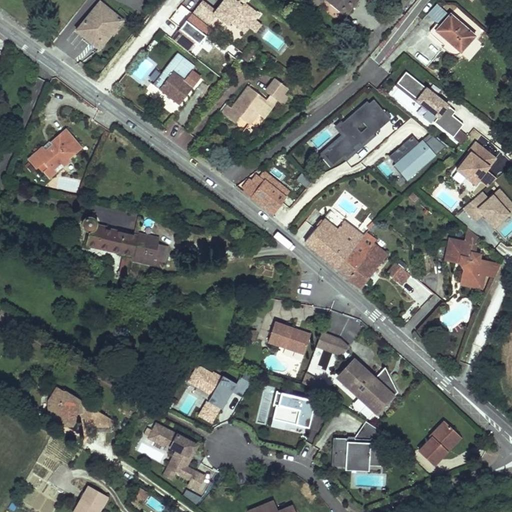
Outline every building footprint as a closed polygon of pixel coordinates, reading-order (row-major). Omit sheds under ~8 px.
[(204,0),(202,0),(193,13),(209,25),(217,15),(228,24),(231,20),(240,27),(245,20),(256,19),(260,13),(246,1),(247,0),(223,0),(216,9),(204,0)] [(311,0),(311,1),(311,2),(312,3),(313,4),(314,5),(315,5),(317,6),(318,6),(319,6),(321,5),(324,0),(326,0),(346,16),(358,0),(311,0)] [(122,21),(101,3),(78,30),(100,48),(122,21)] [(182,28),(194,14),(191,12),(179,26),(182,28)] [(209,25),(194,14),(182,28),(181,30),(187,35),(186,37),(195,44),(209,25)] [(475,35),(450,14),(439,26),(436,23),(430,30),(431,34),(447,48),(447,41),(460,52),(475,35)] [(262,23),(256,19),(245,20),(240,27),(246,32),(250,26),(256,31),(262,23)] [(246,62),(257,52),(251,46),(241,56),(246,62)] [(194,66),(177,51),(161,71),(152,82),(154,84),(180,105),(201,78),(192,71),(191,70),(194,66)] [(152,82),(161,71),(159,70),(151,81),(152,82)] [(407,73),(397,84),(418,101),(417,102),(438,119),(434,123),(454,138),(465,125),(450,113),(453,109),(407,73)] [(265,100),(249,87),(232,109),(226,116),(235,123),(240,117),(247,122),(255,111),(258,113),(264,118),(273,106),(272,105),(276,100),(281,92),(282,93),(287,88),(275,79),(265,91),(269,95),(265,100)] [(174,113),(179,105),(153,88),(147,96),(174,113)] [(287,97),(282,93),(281,92),(276,100),(281,104),(287,97)] [(391,119),(374,99),(369,103),(367,101),(338,127),(345,135),(319,157),(321,159),(323,158),(325,156),(333,165),(344,155),(347,158),(356,149),(354,147),(360,142),(362,144),(391,119)] [(232,109),(227,105),(222,112),(226,116),(232,109)] [(258,113),(255,111),(247,122),(250,124),(258,113)] [(55,171),(63,165),(64,167),(71,161),(70,159),(82,149),(67,130),(44,149),(43,147),(28,160),(29,161),(36,169),(39,167),(48,177),(50,179),(57,173),(55,171)] [(461,130),(454,138),(457,140),(463,132),(461,130)] [(448,147),(431,132),(421,141),(415,134),(405,142),(408,146),(404,150),(401,146),(390,156),(409,179),(448,147)] [(463,132),(457,140),(462,144),(468,136),(463,132)] [(470,153),(456,170),(475,185),(478,180),(487,187),(496,179),(486,170),(495,159),(475,142),(468,151),(470,153)] [(325,156),(323,158),(331,167),(333,165),(325,156)] [(260,176),(257,174),(244,192),(273,214),(286,198),(263,181),(262,182),(258,178),(260,176)] [(431,194),(452,212),(463,200),(441,182),(431,194)] [(482,192),(463,208),(475,222),(483,215),(487,211),(490,215),(486,219),(494,228),(509,215),(502,206),(508,200),(500,190),(489,199),(482,192)] [(408,197),(414,202),(418,198),(413,193),(408,197)] [(511,212),(511,204),(508,200),(502,206),(509,215),(511,212)] [(193,210),(191,217),(207,221),(213,210),(197,205),(196,211),(193,210)] [(306,242),(362,287),(387,255),(372,243),(375,240),(366,233),(363,236),(344,221),(342,225),(335,220),(333,223),(326,217),(306,242)] [(90,232),(86,245),(133,256),(135,250),(146,252),(144,258),(163,262),(165,263),(166,259),(163,259),(165,250),(168,251),(169,246),(158,244),(150,242),(151,237),(139,234),(138,236),(97,227),(97,223),(96,222),(94,219),(91,218),(88,218),(85,220),(83,222),(83,225),(84,228),(87,231),(90,232)] [(502,223),(497,227),(505,237),(511,232),(511,219),(504,225),(502,223)] [(463,242),(449,239),(447,245),(444,260),(464,264),(459,284),(481,288),(484,273),(494,276),(500,264),(478,259),(479,254),(473,252),(477,237),(466,228),(463,242)] [(447,245),(444,244),(443,244),(441,245),(440,245),(439,246),(438,246),(437,248),(436,249),(436,250),(435,251),(435,258),(444,260),(447,245)] [(146,252),(135,250),(133,256),(132,260),(162,267),(163,262),(144,258),(146,252)] [(128,276),(131,260),(123,258),(119,274),(128,276)] [(410,274),(396,263),(388,273),(399,284),(401,281),(399,279),(403,275),(406,279),(410,274)] [(349,318),(340,333),(355,341),(364,326),(349,318)] [(305,354),(310,338),(292,332),(293,328),(276,323),(269,342),(305,354)] [(310,338),(312,335),(293,328),(292,332),(310,338)] [(340,339),(322,333),(317,347),(342,356),(349,347),(340,339)] [(357,359),(339,378),(377,414),(398,392),(386,366),(375,377),(357,359)] [(235,387),(213,373),(212,375),(200,368),(199,369),(197,368),(193,375),(200,379),(196,387),(211,396),(208,403),(207,402),(202,410),(203,411),(200,416),(211,423),(214,417),(215,418),(224,402),(220,399),(225,390),(230,392),(242,399),(251,384),(240,378),(235,387)] [(318,379),(306,374),(303,384),(312,389),(321,392),(327,395),(331,386),(327,384),(326,380),(322,378),(318,379)] [(193,375),(188,383),(196,387),(200,379),(193,375)] [(67,394),(57,388),(49,400),(49,410),(55,414),(54,416),(69,426),(72,425),(77,418),(81,412),(85,413),(86,418),(88,427),(94,427),(95,431),(111,432),(110,427),(114,422),(89,406),(86,406),(82,407),(82,403),(82,402),(68,393),(67,394)] [(230,392),(225,390),(220,399),(224,402),(230,392)] [(312,414),(315,402),(283,395),(281,403),(278,402),(278,406),(312,414)] [(276,406),(273,420),(309,428),(311,420),(312,421),(313,416),(312,416),(312,414),(278,406),(276,406)] [(371,424),(366,421),(355,437),(355,439),(355,441),(348,441),(348,439),(336,438),(335,456),(346,457),(346,465),(381,467),(382,446),(385,438),(377,430),(371,424)] [(432,438),(419,451),(434,465),(447,451),(444,449),(458,435),(444,422),(430,436),(432,438)] [(197,444),(157,423),(149,437),(163,445),(164,444),(177,450),(175,453),(180,456),(179,466),(176,471),(193,480),(190,486),(198,490),(206,476),(188,467),(193,458),(190,456),(193,450),(194,450),(195,450),(196,450),(197,449),(198,448),(198,447),(198,446),(197,445),(197,444)] [(460,437),(458,435),(444,449),(447,451),(460,437)] [(164,474),(172,478),(176,471),(179,466),(180,456),(175,453),(164,474)] [(346,457),(335,456),(335,464),(346,465),(346,457)] [(222,474),(217,470),(212,478),(217,481),(222,474)] [(98,511),(108,496),(89,485),(74,511),(98,511)] [(140,489),(136,497),(145,501),(149,493),(140,489)] [(153,496),(147,503),(158,511),(162,511),(166,507),(153,496)] [(296,511),(295,508),(283,511),(277,511),(273,501),(249,511),(296,511)]
